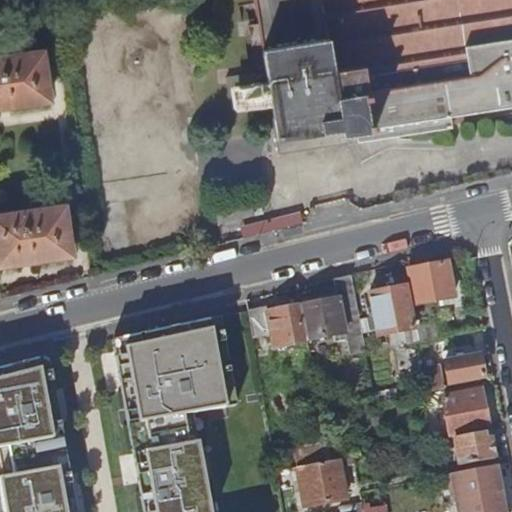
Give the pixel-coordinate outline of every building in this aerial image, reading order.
[(511,0),(256,0),(282,159),(454,130),(453,119),(511,108),(511,0)] [(0,57),(0,107),(50,100),(44,51),(0,57)] [(219,212),(222,224),(256,216),(254,204),(219,212)] [(0,215),(0,264),(72,254),(65,206),(0,215)] [(408,269),(415,305),(453,297),(446,261),(408,269)] [(300,305),(307,340),(335,334),(336,341),(347,339),(350,353),(365,350),(359,321),(357,306),(350,274),(333,279),(336,298),(300,305)] [(357,306),(359,321),(366,319),(369,331),(376,330),(377,336),(395,332),(398,345),(419,341),(416,326),(415,327),(407,285),(369,293),(371,303),(357,306)] [(248,310),(253,338),(272,334),(274,347),(304,341),(297,305),(267,311),(266,307),(248,310)] [(245,403),(230,313),(123,336),(154,511),(221,511),(208,438),(198,439),(194,412),(245,403)] [(416,326),(419,341),(419,342),(439,338),(447,337),(443,321),(416,326)] [(443,353),(449,383),(484,377),(479,355),(457,359),(455,350),(443,353)] [(78,511),(49,354),(0,366),(0,455),(3,455),(10,484),(1,486),(5,511),(78,511)] [(438,366),(424,369),(429,391),(443,388),(438,366)] [(373,392),(375,401),(398,397),(396,388),(373,392)] [(443,398),(445,408),(429,412),(433,438),(450,435),(451,437),(454,437),(485,431),(489,430),(481,391),(443,398)] [(292,417),(295,435),(303,434),(325,429),(321,411),(292,417)] [(293,446),(297,466),(331,460),(325,429),(303,434),(305,443),(293,446)] [(454,437),(460,465),(495,459),(491,438),(487,439),(485,431),(454,437)] [(358,456),(359,466),(383,464),(382,453),(358,456)] [(297,466),(305,506),(345,498),(338,459),(331,460),(297,466)] [(461,472),(467,501),(502,495),(496,465),(461,472)]
